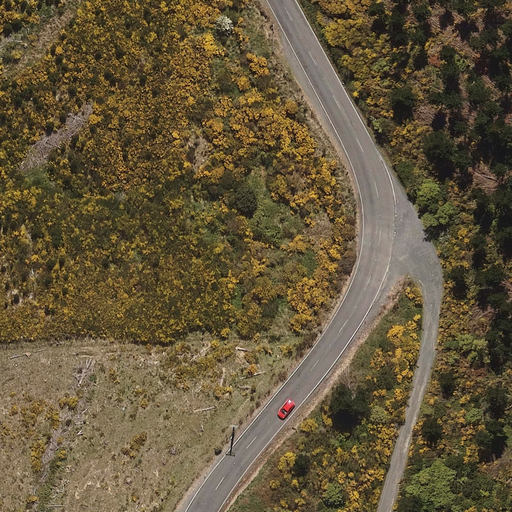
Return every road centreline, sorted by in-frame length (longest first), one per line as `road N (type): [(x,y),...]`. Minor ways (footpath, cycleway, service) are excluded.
road 1 (secondary): [(203,511),(348,318),(366,287),(380,232),(375,183),(360,146),(280,0)]
road 2 (track): [(375,183),(420,258),(432,299),(425,379),(385,511)]
